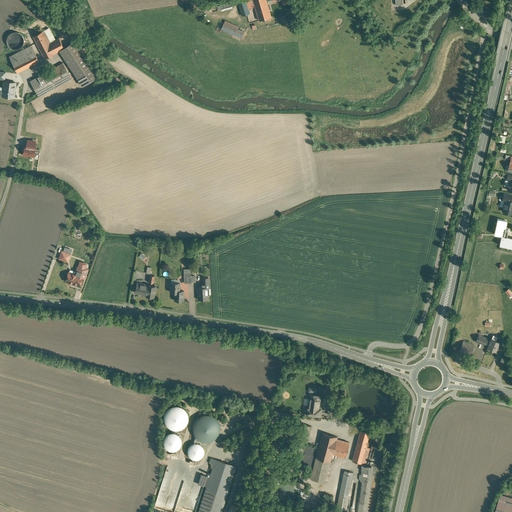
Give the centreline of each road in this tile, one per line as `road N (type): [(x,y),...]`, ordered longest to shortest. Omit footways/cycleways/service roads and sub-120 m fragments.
road 1 (track): [(25,356),(260,418),(270,423),(284,458),(317,489),(328,491),(334,465),(361,472)]
road 2 (unclassified): [(366,359),(377,344),(406,345),(421,325),(490,27)]
road 3 (secondary): [(366,359),(276,334),(0,297)]
road 4 (primary): [(441,318),(511,11)]
road 5 (track): [(347,468),(353,444),(341,430),(260,418)]
